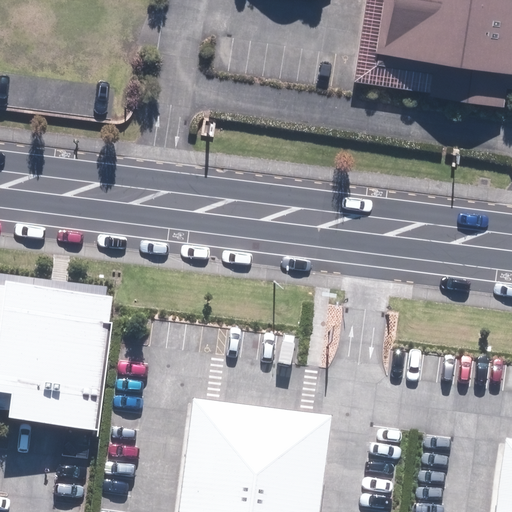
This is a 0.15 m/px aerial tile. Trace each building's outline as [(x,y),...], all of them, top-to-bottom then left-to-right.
[(511,0),(383,0),(376,51),(432,59),(427,93),(505,105),(507,88),(511,88),(511,0)] [(5,426),(98,438),(117,297),(0,281),(0,399),(9,401),(5,426)] [(317,511),(329,424),(190,407),(176,511),(317,511)] [(511,511),(511,447),(497,445),(488,511),(511,511)] [(437,477),(416,475),(412,509),(433,511),(437,477)]
